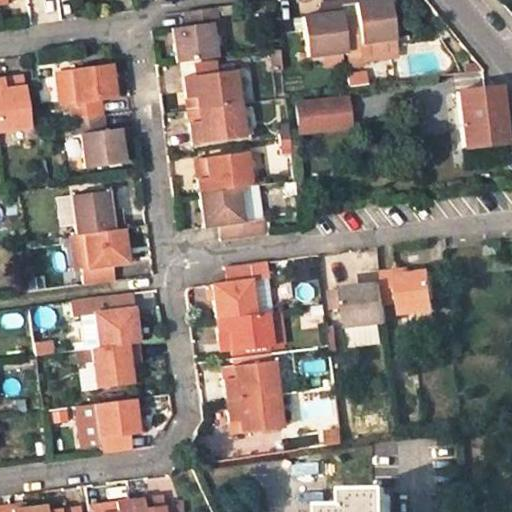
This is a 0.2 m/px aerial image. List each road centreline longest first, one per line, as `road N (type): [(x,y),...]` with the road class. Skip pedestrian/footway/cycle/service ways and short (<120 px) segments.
road 1 (residential): [(0,484),(153,463),(184,409),(168,258)]
road 2 (residential): [(511,218),(168,258)]
road 3 (residential): [(168,258),(133,27)]
road 4 (residential): [(133,27),(0,42)]
